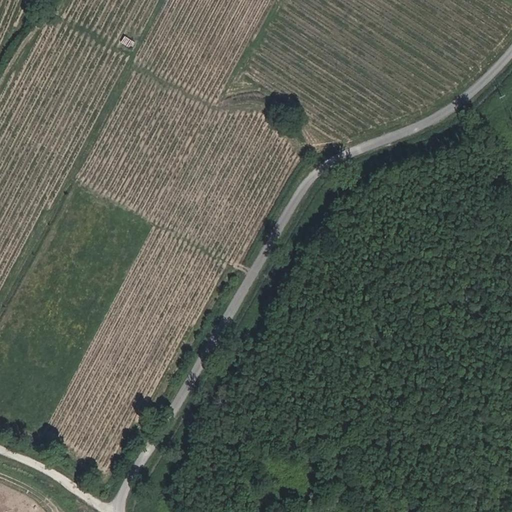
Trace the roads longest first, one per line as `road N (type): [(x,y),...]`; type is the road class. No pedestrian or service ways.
road 1 (unclassified): [(511,58),(486,95),(392,149),(326,170),(118,511)]
road 2 (track): [(0,447),(25,456),(100,511)]
